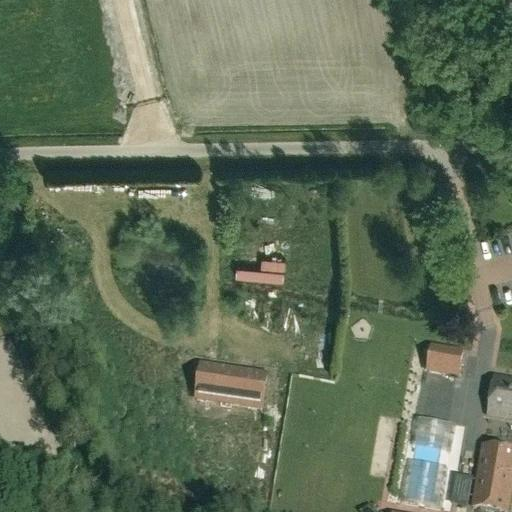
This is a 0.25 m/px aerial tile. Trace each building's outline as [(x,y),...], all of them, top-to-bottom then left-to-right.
[(4,196),(4,208),(21,208),(21,196),(4,196)] [(511,221),(488,225),(494,269),(511,266),(511,249),(511,246),(511,245),(511,221)] [(427,373),(458,379),(462,356),(432,350),(427,373)] [(195,402),(263,412),(269,375),(200,365),(195,402)] [(511,380),(495,378),(489,418),(511,421),(511,380)] [(481,511),(508,511),(511,492),(511,452),(482,448),(471,510),(481,511)]
